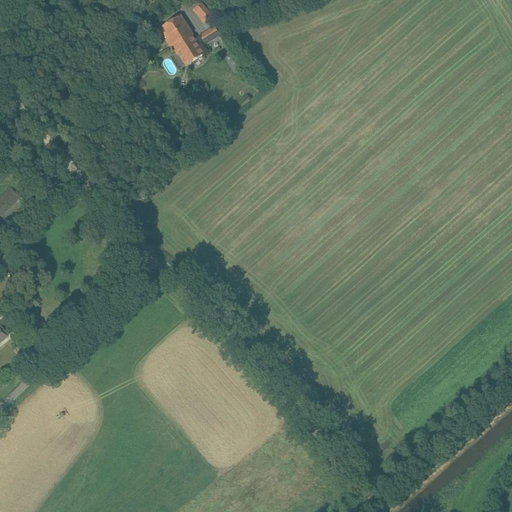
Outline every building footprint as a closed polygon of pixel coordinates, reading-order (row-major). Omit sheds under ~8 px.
[(202,4),(195,9),(206,22),(212,17),(202,4)] [(192,34),(186,25),(181,17),(161,29),(172,47),(174,46),(186,65),(203,55),(190,35),(192,34)] [(216,26),(200,34),(205,44),(221,37),(216,26)] [(133,92),(123,102),(131,110),(141,99),(133,92)] [(11,189),(3,195),(0,198),(0,216),(5,222),(25,204),(11,189)] [(83,218),(72,235),(82,241),(93,225),(83,218)] [(41,302),(34,295),(27,289),(22,295),(35,308),(41,302)]
